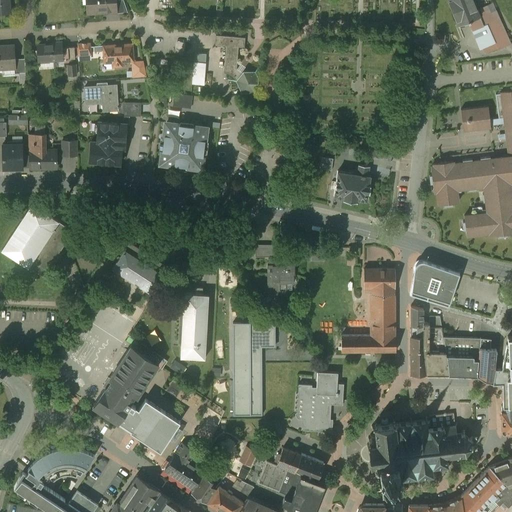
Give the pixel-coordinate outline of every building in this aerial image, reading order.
[(0,0),(0,12),(9,12),(8,0),(0,0)] [(86,0),(88,13),(96,12),(96,14),(106,13),(105,2),(104,0),(86,0)] [(473,0),(448,0),(458,24),(468,20),(480,16),(473,0)] [(500,22),(495,25),(490,13),(486,5),(480,8),(483,14),(480,16),(468,20),(469,22),(470,22),(473,29),(487,24),(495,42),(498,50),(511,44),(501,22),(500,22)] [(500,22),(495,11),(490,13),(495,25),(500,22)] [(487,24),(473,29),(480,48),(495,42),(487,24)] [(256,71),(243,70),(243,71),(237,68),(239,47),(245,47),(246,37),(216,35),(215,45),(226,46),(224,71),(237,79),(236,81),(242,92),(254,93),(258,87),(259,77),(256,71)] [(52,44),(37,45),(39,62),(50,61),(50,60),(63,60),(63,59),(63,48),(62,42),(52,43),(52,44)] [(133,43),(103,45),(104,63),(112,63),(113,67),(122,66),(122,62),(134,61),(133,43)] [(14,46),(0,46),(0,67),(15,67),(15,59),(14,46)] [(75,47),(63,48),(63,59),(75,58),(75,47)] [(208,60),(208,52),(195,51),(195,60),(208,60)] [(25,58),(15,59),(15,67),(15,73),(26,72),(25,58)] [(206,62),(194,62),(193,83),(204,84),(206,62)] [(76,64),(68,65),(69,76),(76,75),(77,75),(76,64)] [(116,86),(85,88),(86,104),(103,102),(103,104),(110,103),(118,103),(116,86)] [(511,90),(507,91),(503,92),(503,93),(496,94),(499,118),(490,119),(491,124),(507,123),(508,133),(504,133),(505,139),(509,138),(511,156),(490,158),(490,156),(481,157),(481,160),(472,161),(472,158),(463,160),(463,162),(454,163),(453,160),(434,163),(434,165),(431,166),(432,175),(430,175),(431,183),(433,183),(434,192),(437,191),(439,204),(444,203),(445,205),(453,204),(453,202),(459,202),(457,191),(461,190),(461,188),(469,187),(469,189),(477,189),(476,186),(482,186),(482,183),(484,183),(485,193),(483,193),(484,201),(486,201),(487,212),(464,215),(465,221),(463,221),(464,229),(466,229),(467,235),(490,232),(490,235),(499,234),(499,236),(507,235),(507,233),(511,232),(511,197),(511,196),(511,188),(511,189),(510,180),(511,180),(511,90)] [(192,96),(175,93),(173,105),(191,108),(192,96)] [(141,102),(129,102),(129,105),(124,106),(124,115),(130,116),(142,116),(141,102)] [(118,103),(110,103),(111,111),(119,111),(119,108),(121,108),(120,105),(118,106),(118,103)] [(489,105),(461,109),(463,130),(485,128),(485,125),(490,125),(490,127),(491,127),(491,124),(490,119),(489,105)] [(28,114),(10,114),(10,123),(28,123),(28,114)] [(124,115),(118,115),(117,123),(127,123),(127,124),(129,124),(130,116),(124,115)] [(117,123),(98,121),(97,141),(91,141),(90,161),(98,161),(98,162),(99,162),(99,159),(106,160),(105,163),(106,163),(106,160),(113,160),(112,163),(113,163),(113,162),(121,163),(122,148),(124,148),(124,143),(126,143),(127,124),(127,123),(117,123)] [(199,126),(174,123),(167,122),(166,130),(165,130),(162,155),(162,162),(169,163),(169,164),(194,167),(194,166),(201,167),(202,160),(203,160),(206,135),(205,135),(206,127),(199,126)] [(46,133),(30,133),(31,167),(57,167),(57,149),(46,149),(46,133)] [(77,141),(62,141),(62,154),(77,154),(77,141)] [(23,143),(3,144),(3,168),(23,168),(23,143)] [(333,158),(322,156),(320,168),(332,170),(333,158)] [(357,173),(338,170),(334,196),(343,197),(343,199),(357,201),(358,199),(367,201),(368,192),(370,192),(371,184),(370,184),(371,175),(369,175),(370,166),(359,164),(357,173)] [(59,221),(32,204),(2,250),(29,267),(44,276),(58,254),(74,231),(59,221)] [(172,269),(129,242),(113,268),(155,295),(172,269)] [(276,244),(256,244),(256,257),(269,257),(276,257),(276,244)] [(276,257),(269,257),(269,264),(268,264),(268,285),(265,285),(265,294),(287,294),(287,282),(294,282),(294,273),(295,273),(295,263),(288,263),(288,257),(276,257)] [(416,264),(415,267),(411,294),(449,306),(460,273),(425,260),(421,260),(418,261),(416,264)] [(195,263),(183,262),(182,276),(194,276),(195,263)] [(394,268),(365,268),(364,268),(364,269),(364,286),(364,287),(364,288),(370,288),(370,335),(341,335),(341,347),(339,347),(339,350),(341,350),(341,351),(396,351),(396,334),(395,334),(395,286),(395,268),(394,268)] [(209,294),(184,293),(181,357),(205,358),(209,294)] [(424,308),(411,305),(411,326),(423,326),(423,322),(424,322),(424,308)] [(440,316),(429,316),(429,322),(430,322),(429,327),(442,327),(440,316)] [(234,416),(262,415),(261,346),(277,346),(276,317),(233,317),(234,416)] [(442,327),(429,327),(430,322),(429,322),(424,322),(423,322),(423,326),(422,343),(425,365),(426,374),(449,374),(447,360),(444,336),(442,327)] [(422,335),(411,336),(411,374),(426,374),(425,365),(423,365),(421,347),(422,335)] [(492,382),(492,383),(493,384),(497,385),(499,386),(502,386),(503,405),(501,405),(501,411),(502,429),(501,429),(504,432),(511,431),(511,335),(508,336),(508,343),(506,343),(501,366),(497,365),(496,365),(495,367),(494,371),(492,382)] [(480,337),(444,336),(447,360),(449,374),(477,375),(479,347),(480,337)] [(130,344),(108,378),(111,379),(105,387),(94,405),(93,406),(112,419),(117,422),(118,420),(131,400),(135,394),(137,395),(159,363),(130,344)] [(479,347),(477,375),(492,382),(494,371),(495,367),(496,349),(489,348),(479,347)] [(175,359),(172,368),(184,372),(187,364),(175,359)] [(317,387),(312,386),(312,384),(299,383),(298,392),(296,393),(298,396),(296,398),(298,402),(296,403),(297,406),(295,408),(297,411),(295,413),(298,418),(304,418),(303,429),(332,431),(333,419),(330,418),(331,404),(343,404),(344,383),(337,383),(338,372),(318,371),(317,387)] [(138,405),(131,400),(118,420),(117,422),(161,451),(182,420),(145,395),(138,405)] [(377,422),(375,422),(375,424),(375,425),(372,425),(372,427),(375,427),(376,434),(372,435),(371,434),(370,434),(371,435),(369,437),(368,437),(368,438),(369,438),(369,441),(369,443),(369,444),(367,444),(368,446),(369,446),(371,462),(370,462),(370,464),(371,464),(372,467),(374,467),(373,464),(375,464),(375,467),(377,468),(379,468),(380,467),(381,479),(378,479),(379,481),(381,481),(382,481),(400,480),(400,479),(403,478),(416,476),(416,479),(418,479),(418,476),(431,475),(432,478),(433,478),(433,474),(436,474),(436,472),(433,473),(432,466),(446,465),(447,468),(448,468),(447,455),(456,455),(457,458),(459,458),(458,454),(464,454),(466,456),(468,456),(466,453),(470,448),(473,448),(474,447),(471,446),(470,439),(473,438),(472,436),(469,438),(464,434),(465,430),(463,430),(463,425),(463,424),(456,425),(457,423),(456,423),(455,425),(444,426),(444,423),(443,423),(443,422),(442,422),(441,418),(427,419),(427,416),(425,416),(426,419),(412,421),(412,418),(410,418),(410,421),(399,422),(396,422),(395,422),(395,419),(393,419),(393,422),(388,423),(388,419),(382,419),(382,424),(377,424),(377,422)] [(195,422),(190,430),(200,437),(205,429),(195,422)] [(195,450),(182,441),(165,468),(193,487),(204,471),(189,460),(195,450)] [(257,450),(247,446),(240,461),(250,465),(257,450)] [(53,449),(40,456),(34,461),(28,468),(29,469),(27,473),(23,471),(20,475),(17,480),(14,487),(51,511),(92,511),(98,504),(77,489),(69,501),(42,483),(44,480),(41,478),(42,477),(49,482),(51,479),(54,482),(57,479),(60,477),(65,475),(64,472),(68,472),(70,472),(69,475),(74,476),(76,477),(78,474),(81,476),(95,455),(82,449),(67,447),(53,449)] [(301,454),(283,447),(277,464),(294,472),(301,454)] [(324,462),(302,453),(301,454),(294,472),(295,472),(296,469),(302,471),(301,475),(317,481),(324,462)] [(511,455),(508,457),(509,459),(489,466),(506,481),(507,482),(511,480),(511,455)] [(301,475),(296,473),(295,472),(294,472),(277,464),(267,460),(258,482),(286,493),(283,502),(285,503),(282,511),(280,511),(313,511),(324,484),(317,481),(301,475)] [(219,468),(209,463),(204,471),(204,472),(204,473),(213,478),(216,473),(219,468)] [(484,471),(466,490),(465,491),(461,495),(474,511),(477,511),(483,507),(482,506),(491,497),(500,506),(503,502),(508,508),(511,505),(511,503),(511,487),(511,488),(505,482),(506,481),(489,466),(484,471)] [(204,473),(192,491),(207,501),(216,487),(210,483),(213,478),(204,473)] [(132,483),(118,503),(117,502),(110,511),(143,511),(141,510),(147,501),(151,503),(160,490),(159,490),(150,484),(147,486),(143,483),(135,478),(133,482),(132,482),(132,483)] [(72,480),(65,490),(69,493),(76,483),(72,480)] [(254,487),(242,480),(236,489),(248,496),(254,487)] [(228,492),(219,486),(208,502),(222,511),(237,511),(244,502),(231,494),(232,492),(229,490),(228,492)] [(146,511),(190,511),(161,491),(148,509),(146,511)] [(474,511),(461,495),(460,495),(446,502),(449,511),(474,511)] [(280,511),(247,497),(244,502),(237,511),(280,511)] [(446,502),(428,504),(427,511),(449,511),(446,502)]
